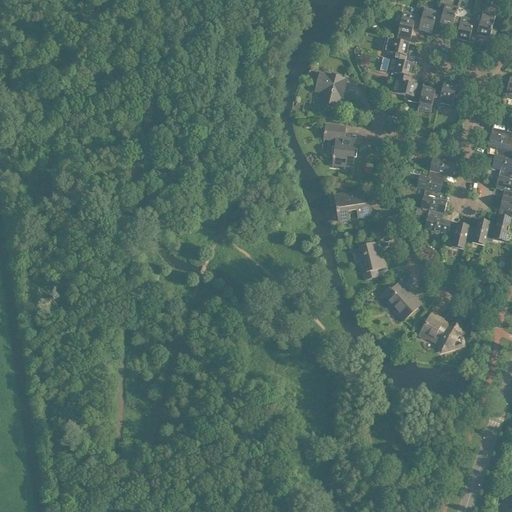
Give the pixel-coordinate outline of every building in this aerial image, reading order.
[(441,14),(435,13),(432,25),(438,26),(451,30),(451,29),(454,17),(456,6),(444,3),(441,14)] [(420,18),(414,17),(412,29),(417,30),(430,33),(432,25),(435,13),(436,10),(423,7),(420,18)] [(397,35),(396,40),(408,43),(409,37),(412,29),(414,17),(415,15),(402,11),(397,34),(397,35)] [(478,23),(472,22),(470,34),(475,35),(488,38),(494,15),(481,12),(478,23)] [(460,18),(454,17),(451,29),(457,30),(455,39),(468,42),(470,34),(472,22),(473,19),(460,16),(460,18)] [(360,31),(366,33),(368,25),(362,23),(360,31)] [(393,53),(391,59),(403,62),(405,56),(408,43),(396,40),(385,38),(382,51),(393,53)] [(391,59),(389,58),(386,71),(397,74),(395,80),(407,82),(409,77),(412,64),(403,62),(391,59)] [(318,102),(337,106),(340,94),(342,94),(346,79),(318,72),(314,91),(320,93),(318,102)] [(416,85),(407,82),(395,80),(393,79),(390,92),(413,98),(413,97),(419,98),(422,86),(416,85)] [(440,91),(437,103),(437,105),(450,108),(452,97),(459,99),(462,87),(443,82),(440,91)] [(419,98),(416,109),(429,112),(432,101),(437,103),(440,91),(435,90),(435,89),(422,86),(419,98)] [(436,109),(432,108),(427,127),(431,128),(436,109)] [(334,141),(332,155),(331,165),(343,167),(342,168),(351,169),(355,139),(343,137),(344,126),(324,123),(322,139),(334,141)] [(490,134),(486,147),(495,149),(510,152),(511,143),(511,139),(511,136),(511,132),(491,128),(490,134)] [(490,168),(499,170),(511,172),(511,159),(508,158),(510,152),(495,149),(494,153),(493,155),(490,168)] [(456,157),(443,154),(443,153),(431,155),(432,158),(428,171),(443,174),(452,177),(455,164),(456,157)] [(511,172),(499,170),(498,173),(497,175),(494,188),(503,190),(511,192),(511,172)] [(428,173),(427,176),(419,174),(415,187),(424,189),(439,193),(442,180),(442,178),(443,174),(428,171),(428,173)] [(419,208),(428,210),(443,213),(446,201),(437,199),(438,195),(439,193),(424,189),(423,193),(422,195),(419,208)] [(502,193),(501,196),(498,209),(511,212),(511,192),(503,190),(502,193)] [(333,194),(337,221),(348,220),(347,214),(355,213),(356,218),(371,216),(370,204),(364,204),(362,193),(350,195),(350,192),(333,194)] [(492,236),(491,238),(504,241),(510,218),(511,218),(511,212),(498,209),(498,213),(497,215),(495,223),(491,223),(489,222),(486,235),(492,236)] [(423,229),(446,234),(447,234),(450,221),(441,219),(442,216),(443,213),(428,210),(427,213),(426,216),(423,229)] [(470,242),(483,245),(486,235),(489,222),(476,219),(474,227),(471,227),(468,226),(465,240),(468,241),(470,242)] [(463,249),(465,240),(468,226),(456,223),(452,222),(450,221),(447,234),(446,234),(446,236),(452,238),(450,246),(463,249)] [(362,247),(353,249),(356,262),(365,259),(368,271),(362,272),(364,279),(381,275),(377,276),(375,269),(385,267),(378,241),(361,245),(362,247)] [(463,274),(464,273),(466,264),(459,263),(457,272),(463,274)] [(378,297),(401,321),(420,304),(419,304),(408,292),(399,281),(390,289),(388,288),(378,297)] [(418,336),(423,339),(426,339),(436,344),(438,354),(463,347),(459,330),(457,330),(455,323),(444,326),(441,324),(438,322),(440,319),(430,314),(418,336)]
